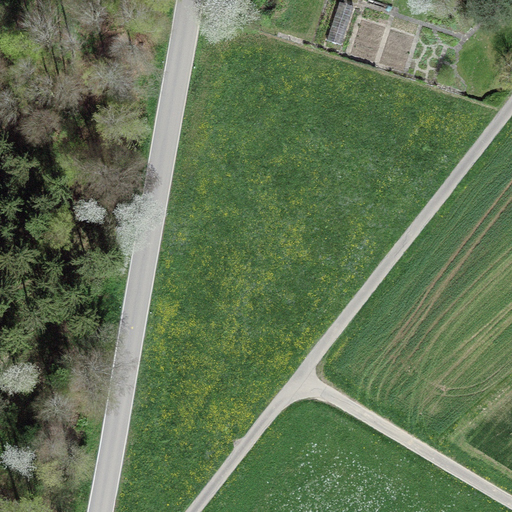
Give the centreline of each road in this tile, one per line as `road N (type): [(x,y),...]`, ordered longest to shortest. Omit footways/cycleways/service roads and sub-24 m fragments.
road 1 (tertiary): [(99,511),(190,0)]
road 2 (unclassified): [(299,377),(511,503)]
